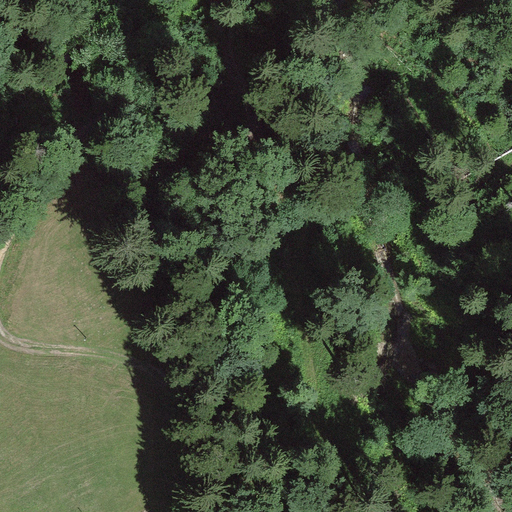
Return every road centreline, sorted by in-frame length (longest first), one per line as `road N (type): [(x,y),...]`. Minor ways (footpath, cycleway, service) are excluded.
road 1 (track): [(0,271),(42,184),(77,139),(123,111),(153,113),(236,146),(262,124),(224,32),(222,0)]
road 2 (track): [(192,511),(187,415),(154,375),(108,358),(39,348),(8,334),(0,315)]
